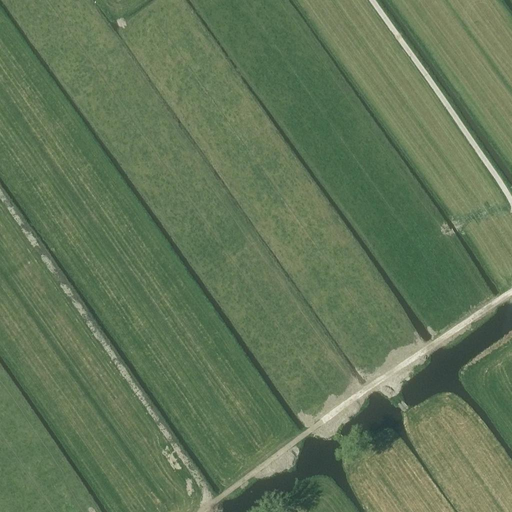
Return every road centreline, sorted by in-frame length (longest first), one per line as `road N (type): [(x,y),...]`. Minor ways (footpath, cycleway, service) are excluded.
road 1 (track): [(199,511),(511,294)]
road 2 (track): [(212,503),(0,202)]
road 3 (track): [(511,205),(371,0)]
